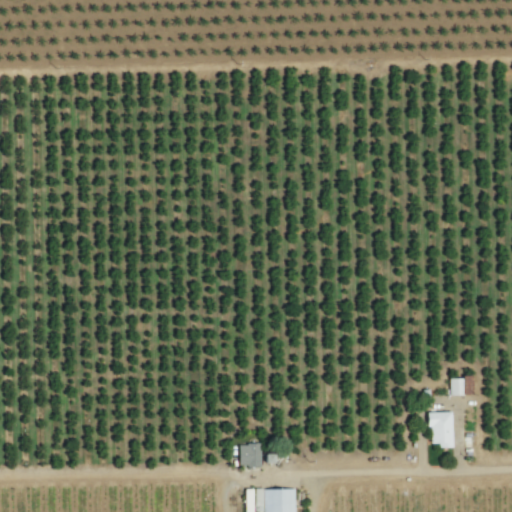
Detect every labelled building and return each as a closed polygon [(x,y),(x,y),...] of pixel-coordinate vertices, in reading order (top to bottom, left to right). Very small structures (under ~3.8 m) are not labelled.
[(446,376),(447,394),(470,394),(470,376),(446,376)] [(426,443),(435,442),(435,447),(450,446),(449,410),(425,411),(426,443)] [(258,444),(236,443),(236,465),(258,466),(258,444)] [(259,488),(241,488),(241,511),(250,511),(260,510),(259,488)] [(291,511),(291,488),(260,488),(260,511),(291,511)]
